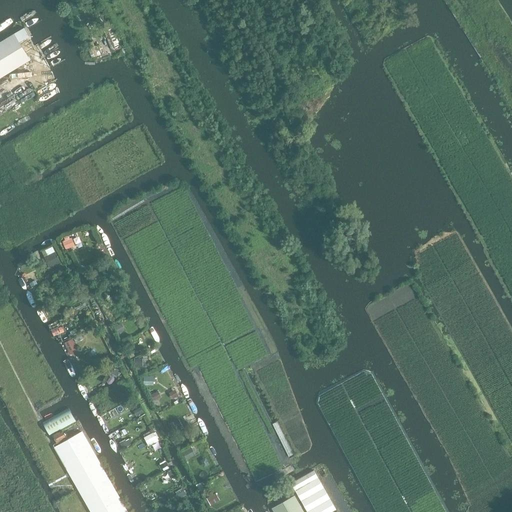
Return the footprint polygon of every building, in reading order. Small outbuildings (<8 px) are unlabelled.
[(103,26),(106,35),(111,49),(119,46),(110,23),(103,26)] [(0,78),(25,63),(30,60),(29,57),(20,42),(29,36),(24,28),(15,33),(0,41),(0,78)] [(97,43),(88,46),(92,60),(101,56),(97,43)] [(67,236),(64,238),(65,241),(62,242),(66,251),(75,247),(71,238),(69,240),(67,236)] [(61,265),(55,253),(44,258),(50,270),(61,265)] [(71,407),(43,419),(49,433),(76,420),(71,407)] [(57,444),(66,439),(62,430),(52,435),(57,444)] [(155,430),(145,436),(149,444),(160,439),(155,430)] [(127,511),(82,432),(54,447),(90,511),(127,511)] [(192,446),(183,450),(187,458),(195,454),(192,446)] [(313,470),(294,481),(291,483),(306,511),(331,511),(336,510),(313,470)] [(272,511),(304,511),(294,495),(271,509),(272,511)]
